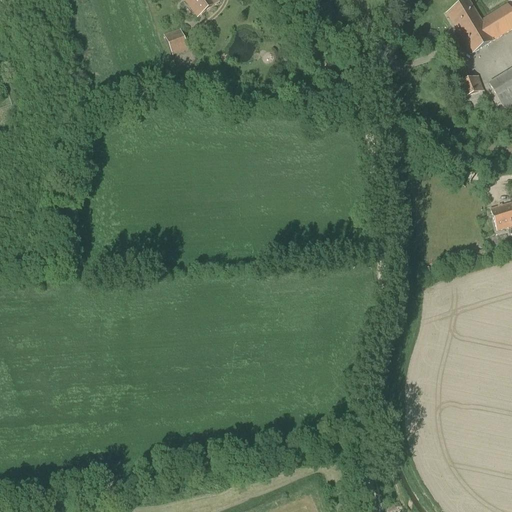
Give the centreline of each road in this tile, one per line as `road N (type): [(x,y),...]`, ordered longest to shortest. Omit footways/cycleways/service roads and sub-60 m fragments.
road 1 (track): [(369,483),(360,374),(381,296),(369,156)]
road 2 (track): [(369,156),(355,100),(327,72),(289,0)]
road 3 (track): [(511,177),(464,174),(409,153),(369,156)]
